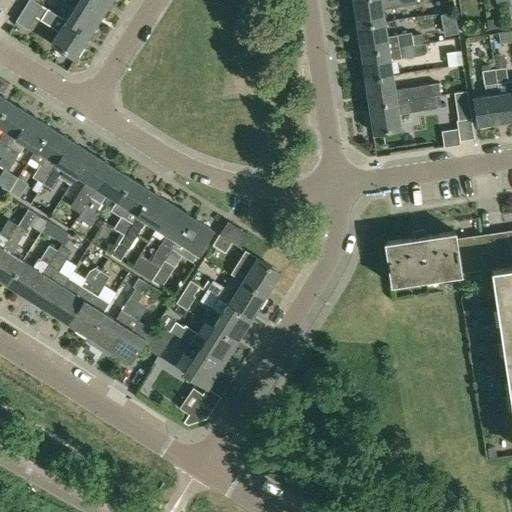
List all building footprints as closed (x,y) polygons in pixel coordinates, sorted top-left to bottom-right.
[(40,20),(48,9),(33,0),(29,0),(16,21),(18,22),(27,28),(28,29),(35,17),(40,20)] [(60,0),(72,7),(64,20),(88,35),(103,12),(84,0),(60,0)] [(110,0),(84,0),(103,12),(110,0)] [(352,0),(356,25),(385,21),(383,8),(415,3),(415,0),(352,0)] [(73,58),(88,35),(64,20),(56,14),(49,26),(57,31),(50,43),(73,58)] [(486,20),(488,29),(500,28),(498,18),(486,20)] [(356,25),(360,51),(413,44),(411,31),(387,35),(385,21),(356,25)] [(426,43),(413,45),(413,44),(360,51),(364,79),(393,75),(390,59),(423,54),(427,51),(426,43)] [(501,122),(511,120),(511,81),(508,82),(503,54),(492,55),(494,69),(493,69),(497,94),(501,122)] [(473,97),(477,125),(501,122),(497,94),(493,69),(482,71),(486,95),(473,97)] [(368,105),(435,95),(440,94),(438,83),(419,85),(395,89),(393,75),(364,79),(368,105)] [(471,118),(467,90),(454,92),(458,120),(471,118)] [(0,116),(10,101),(0,94),(0,116)] [(435,95),(368,105),(372,132),(401,128),(399,113),(436,107),(435,95)] [(10,101),(0,116),(0,126),(4,129),(0,136),(0,157),(1,158),(29,113),(10,101)] [(50,126),(29,113),(1,158),(0,160),(0,165),(8,171),(26,143),(35,149),(50,126)] [(70,139),(50,126),(35,149),(30,158),(40,164),(32,177),(38,180),(32,189),(37,192),(42,183),(70,139)] [(91,152),(70,139),(42,183),(53,190),(60,177),(71,184),(77,175),(91,152)] [(80,213),(110,164),(91,152),(77,175),(86,181),(81,190),(71,206),(80,213)] [(131,178),(110,164),(80,213),(78,217),(91,226),(97,217),(93,214),(106,194),(117,200),(131,178)] [(118,244),(152,190),(131,178),(117,200),(110,210),(121,217),(114,228),(121,233),(115,242),(118,244)] [(152,190),(118,244),(111,255),(121,261),(147,219),(158,226),(172,203),(152,190)] [(192,216),(172,203),(158,226),(166,232),(153,252),(155,254),(151,260),(160,266),(164,260),(192,216)] [(170,270),(173,266),(174,266),(181,255),(193,262),(213,229),(192,216),(164,260),(160,266),(167,270),(170,270)] [(0,251),(16,225),(8,219),(0,231),(0,251)] [(248,233),(227,220),(212,245),(225,253),(232,242),(240,247),(248,233)] [(0,280),(8,285),(23,260),(13,253),(18,245),(16,244),(25,230),(16,225),(0,251),(0,280)] [(65,237),(67,235),(68,233),(61,228),(55,238),(62,243),(65,237)] [(511,230),(503,232),(508,265),(497,267),(491,268),(511,410),(511,230)] [(481,236),(470,237),(457,239),(455,231),(425,235),(425,231),(414,233),(414,237),(385,241),(391,284),(462,274),(462,272),(486,269),(481,236)] [(492,234),(497,267),(508,265),(503,232),(492,234)] [(486,269),(491,268),(497,267),(492,234),(481,236),(486,269)] [(8,285),(28,298),(57,250),(49,245),(40,258),(38,257),(33,266),(23,260),(8,285)] [(28,298),(47,310),(68,277),(58,271),(70,251),(60,245),(57,250),(28,298)] [(231,272),(242,279),(266,294),(280,271),(245,249),(231,272)] [(47,310),(69,324),(101,271),(95,267),(89,271),(80,285),(68,277),(47,310)] [(101,271),(69,324),(88,336),(104,311),(110,302),(98,295),(110,277),(101,271)] [(88,336),(109,349),(139,301),(149,285),(138,278),(132,287),(135,288),(116,319),(104,311),(88,336)] [(266,294),(242,279),(228,303),(252,318),(266,294)] [(213,281),(207,290),(220,298),(225,289),(213,281)] [(252,318),(228,303),(220,298),(207,290),(200,301),(221,314),(213,326),(237,341),(252,318)] [(147,306),(139,301),(109,349),(130,362),(151,328),(139,320),(147,306)] [(159,356),(174,333),(161,325),(154,336),(146,348),(159,356)] [(223,364),(237,341),(213,326),(199,348),(223,364)] [(184,352),(193,358),(184,372),(208,387),(223,364),(199,348),(190,343),(184,352)] [(503,378),(492,379),(494,389),(505,387),(503,378)] [(206,387),(202,394),(188,414),(183,421),(187,424),(206,418),(220,397),(206,387)]
